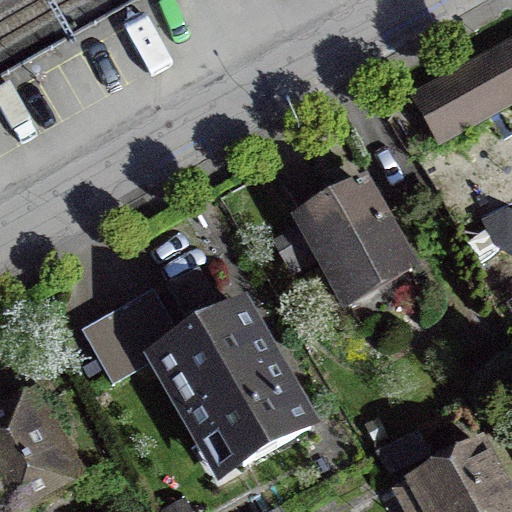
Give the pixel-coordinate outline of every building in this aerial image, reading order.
[(511,43),(414,98),(440,144),(511,103),(511,43)] [(408,276),(359,188),(296,223),(346,311),(348,310),(343,301),(401,269),(406,278),(408,276)] [(184,341),(155,290),(84,329),(112,381),(184,341)] [(307,431),(239,313),(150,364),(198,448),(220,435),(240,470),(307,431)] [(34,416),(29,407),(0,423),(0,511),(18,511),(71,482),(50,445),(63,438),(46,409),(34,416)] [(401,511),(511,511),(511,510),(478,449),(393,497),(401,511)]
